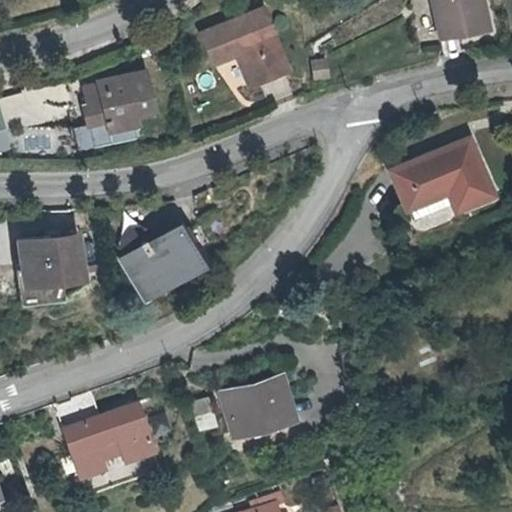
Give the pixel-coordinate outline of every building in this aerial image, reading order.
[(491,23),(487,0),(437,0),(442,29),(491,23)] [(201,32),(213,60),(236,51),(250,81),(289,65),(263,5),(201,32)] [(86,109),(90,125),(109,121),(111,129),(140,123),(139,114),(155,111),(146,74),(102,84),(103,85),(88,88),(92,108),(86,109)] [(494,194),(470,139),(393,175),(417,228),(494,194)] [(122,249),(115,254),(139,295),(180,272),(205,257),(179,216),(167,222),(160,226),(153,229),(144,234),(135,240),(130,244),(122,249)] [(61,280),(79,273),(80,223),(16,233),(18,300),(63,298),(61,280)] [(61,280),(63,298),(76,275),(79,273),(61,280)] [(293,411),(283,374),(224,392),(235,429),(293,411)] [(151,449),(135,402),(61,427),(76,474),(101,466),(96,451),(117,444),(122,459),(151,449)] [(279,511),(275,498),(238,511),(279,511)]
